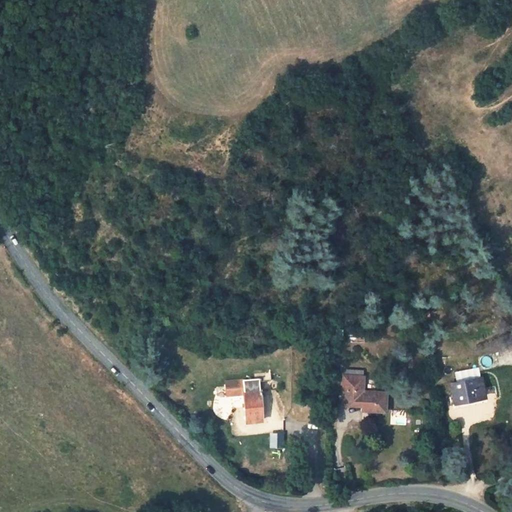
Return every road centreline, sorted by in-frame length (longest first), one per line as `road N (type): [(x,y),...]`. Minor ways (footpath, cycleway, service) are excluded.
road 1 (tertiary): [(295,505),(257,501),(227,482),(51,301),(0,220)]
road 2 (tertiary): [(480,511),(418,492),(295,505)]
